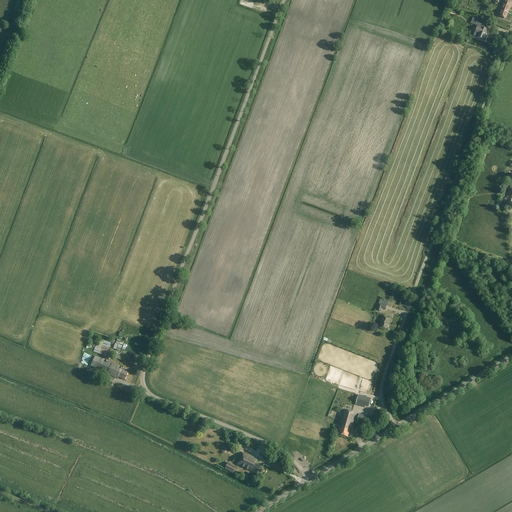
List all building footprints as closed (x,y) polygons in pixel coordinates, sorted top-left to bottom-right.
[(511,0),(503,0),(501,6),(503,6),(499,16),(505,18),(509,8),(511,8),(511,3),(511,0)] [(474,23),(481,26),(483,20),(476,17),(474,23)] [(488,30),(481,27),(477,26),(475,33),(479,34),(477,37),(484,39),(486,33),(488,30)] [(379,303),(377,310),(381,311),(382,309),(385,310),(387,306),(379,303)] [(391,318),(384,316),(382,316),(381,322),(380,327),(387,329),(388,324),(389,324),(391,318)] [(105,357),(109,349),(111,343),(104,341),(102,346),(96,343),(94,349),(93,351),(105,357)] [(124,380),(127,373),(118,368),(118,367),(107,362),(106,363),(103,362),(104,360),(95,356),(90,366),(117,378),(118,377),(124,380)] [(114,380),(89,369),(88,371),(105,379),(112,383),(114,380)] [(365,407),(368,408),(369,408),(371,401),(362,398),(360,406),(364,408),(365,407)] [(352,427),(356,413),(344,410),(338,430),(340,430),(338,434),(348,437),(351,427),(352,427)] [(257,473),(260,467),(255,464),(256,460),(255,460),(256,459),(247,454),(247,455),(243,453),(237,464),(251,471),(257,473)] [(233,473),(236,467),(227,463),(224,469),(233,473)]
